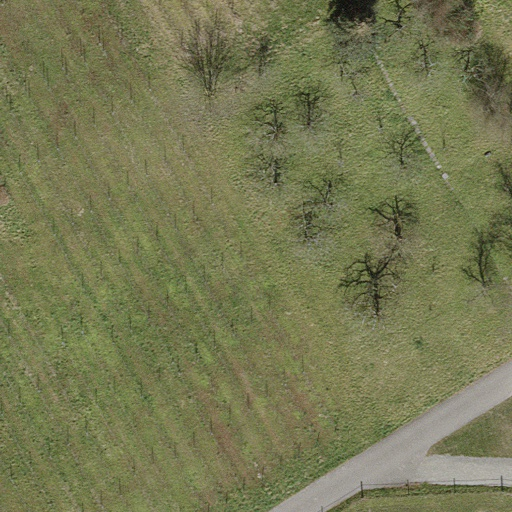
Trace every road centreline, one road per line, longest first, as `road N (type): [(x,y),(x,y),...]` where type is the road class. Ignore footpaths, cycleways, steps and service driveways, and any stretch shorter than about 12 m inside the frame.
road 1 (track): [(300,511),(511,378)]
road 2 (track): [(370,467),(511,472)]
